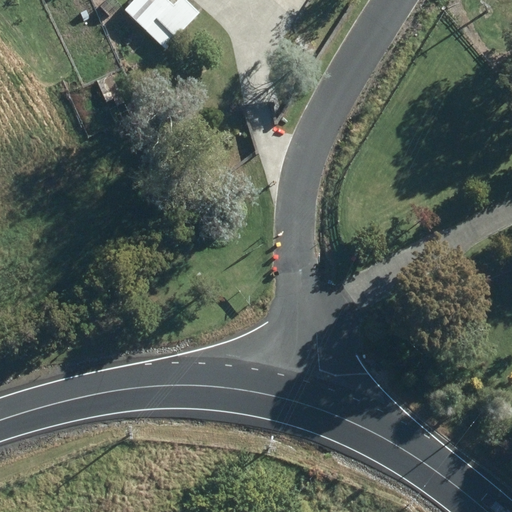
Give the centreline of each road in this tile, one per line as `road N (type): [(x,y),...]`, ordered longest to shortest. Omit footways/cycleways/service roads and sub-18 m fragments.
road 1 (residential): [(308,405),(321,371),(295,225),(303,175),(392,0)]
road 2 (secondary): [(0,422),(108,393),(166,387),(231,389),(308,405)]
road 3 (secondary): [(308,405),(381,436),(485,511)]
